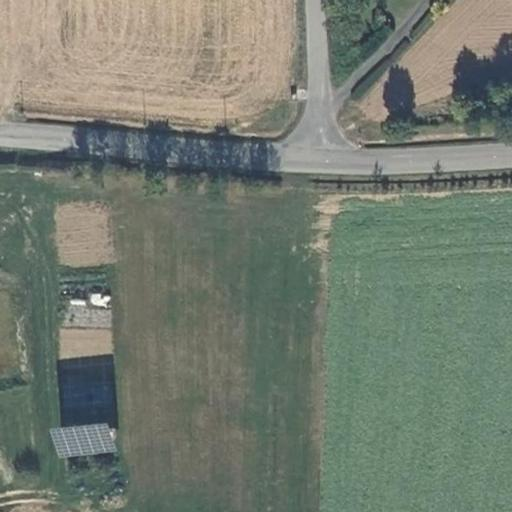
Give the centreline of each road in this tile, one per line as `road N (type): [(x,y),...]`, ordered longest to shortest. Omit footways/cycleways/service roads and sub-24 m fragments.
road 1 (tertiary): [(0,135),(324,163)]
road 2 (tertiary): [(324,163),(511,159)]
road 3 (unclassified): [(318,0),(324,163)]
